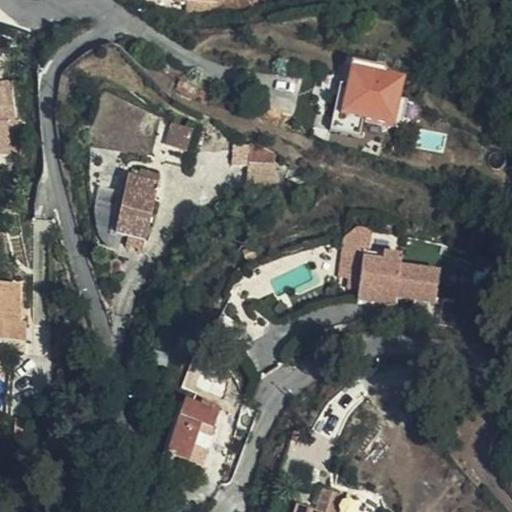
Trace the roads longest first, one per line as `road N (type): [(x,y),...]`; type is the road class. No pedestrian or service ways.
road 1 (residential): [(141,511),(120,373),(72,228),(50,103),(57,70),(110,28),(112,13),(92,4),(30,10),(11,0)]
road 2 (residential): [(511,369),(437,347),(394,346),(341,353),(306,369),(285,386),(221,511)]
